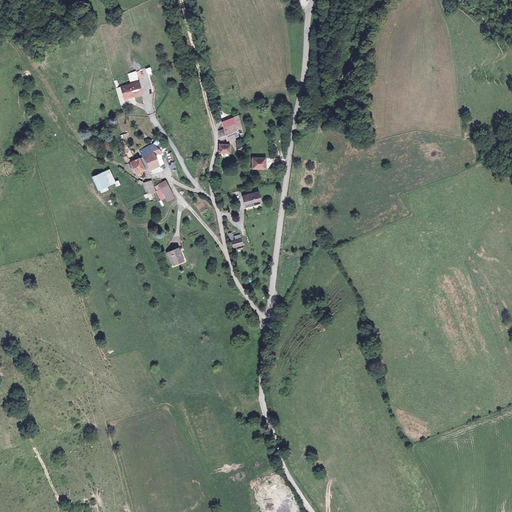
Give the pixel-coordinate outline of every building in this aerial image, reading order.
[(135,72),(128,74),(130,80),(137,78),(135,72)] [(139,81),(120,86),(124,101),(144,96),(139,81)] [(240,114),(222,120),(228,143),(242,139),(239,131),(244,129),(240,114)] [(145,157),(132,161),(139,175),(165,164),(163,153),(168,146),(159,138),(155,143),(143,147),(145,157)] [(232,145),(219,144),(218,154),(232,155),(232,145)] [(267,158),(251,158),(251,170),(267,170),(267,158)] [(110,169),(94,178),(100,191),(117,182),(110,169)] [(152,181),(142,186),(147,197),(156,193),(161,203),(167,200),(168,204),(176,201),(167,180),(154,186),(152,181)] [(259,192),(242,197),(245,209),(262,204),(259,192)] [(244,245),(242,235),(231,238),(234,248),(244,245)] [(180,247),(166,253),(173,268),(187,263),(180,247)] [(259,403),(246,406),(249,415),(261,412),(259,403)]
